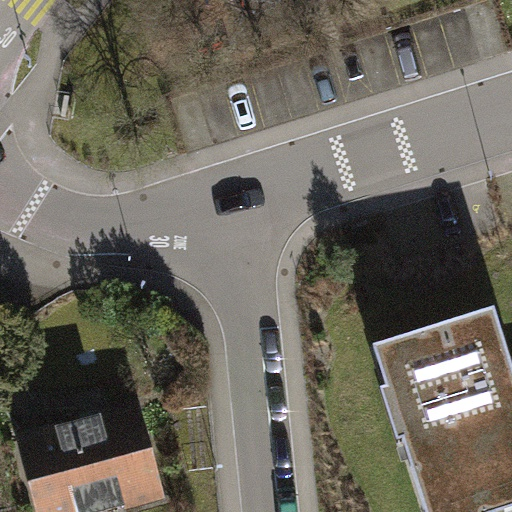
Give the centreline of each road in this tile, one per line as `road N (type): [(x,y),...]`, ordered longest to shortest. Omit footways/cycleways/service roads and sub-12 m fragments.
road 1 (residential): [(204,209),(511,112)]
road 2 (residential): [(261,511),(230,261),(204,209)]
road 3 (residential): [(0,204),(38,223),(113,234),(204,209)]
